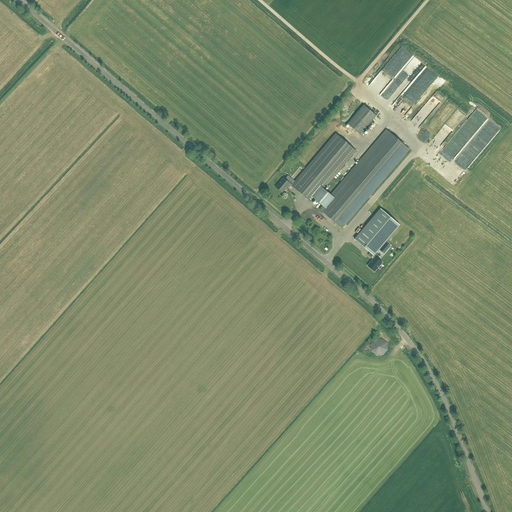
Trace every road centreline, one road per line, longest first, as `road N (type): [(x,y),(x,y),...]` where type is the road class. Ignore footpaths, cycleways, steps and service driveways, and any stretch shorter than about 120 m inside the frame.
road 1 (tertiary): [(486,511),(443,400),(395,325),(18,0)]
road 2 (track): [(260,0),(356,82)]
